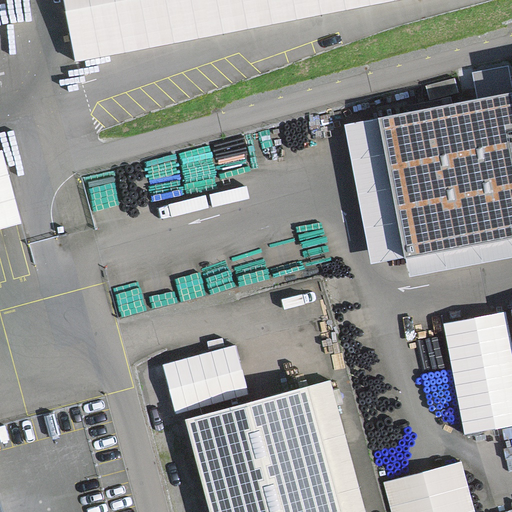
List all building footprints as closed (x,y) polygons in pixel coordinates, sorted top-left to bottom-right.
[(66,0),(75,43),(288,0),(66,0)] [(511,110),(509,94),(361,122),(386,257),(511,233),(511,110)] [(0,295),(41,285),(0,135),(0,295)] [(511,312),(503,314),(511,366),(511,312)] [(363,511),(328,380),(191,417),(216,511),(363,511)] [(388,478),(394,511),(477,511),(468,463),(388,478)]
